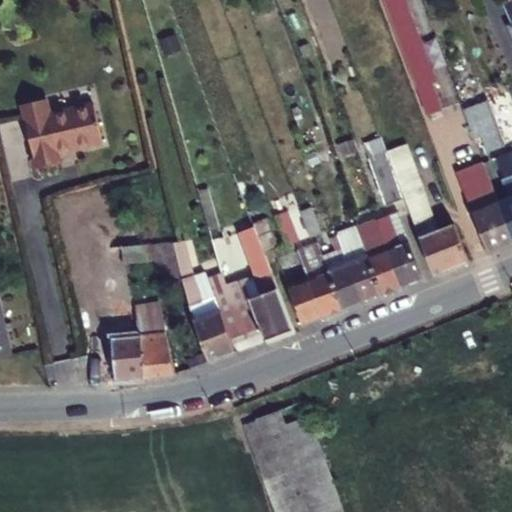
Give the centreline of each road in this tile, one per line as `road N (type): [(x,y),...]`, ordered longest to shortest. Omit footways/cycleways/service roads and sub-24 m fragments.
road 1 (residential): [(511,273),(204,392),(73,408)]
road 2 (residential): [(10,129),(73,408)]
